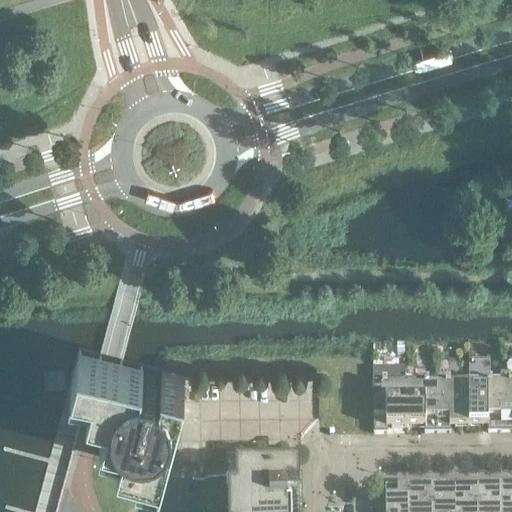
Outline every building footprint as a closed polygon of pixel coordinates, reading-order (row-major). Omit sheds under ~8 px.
[(175,411),(178,401),(185,376),(162,369),(160,375),(156,373),(146,370),(146,371),(142,370),(143,364),(111,356),(79,347),(72,373),(81,375),(92,378),(87,399),(98,402),(108,405),(102,426),(123,431),(117,452),(161,464),(175,411)] [(511,384),(500,385),(500,434),(511,433),(511,384)] [(469,428),(468,385),(437,386),(437,434),(450,434),(450,429),(469,428)] [(500,434),(500,385),(468,385),(469,428),(487,428),(487,434),(500,434)] [(406,429),(405,386),(373,386),(373,435),(387,435),(387,429),(406,429)] [(437,434),(437,386),(405,386),(406,429),(424,429),(424,434),(437,434)] [(302,511),(302,504),(292,505),(292,500),(300,500),(300,476),(281,476),(228,477),(228,511),(302,511)] [(511,511),(511,487),(501,488),(501,511),(511,511)] [(409,511),(410,488),(397,489),(397,499),(385,499),(385,511),(409,511)] [(432,511),(432,488),(410,488),(409,511),(432,511)] [(455,511),(455,488),(432,488),(432,511),(455,511)] [(478,511),(478,488),(455,488),(455,511),(478,511)] [(501,511),(501,488),(478,488),(478,511),(501,511)]
